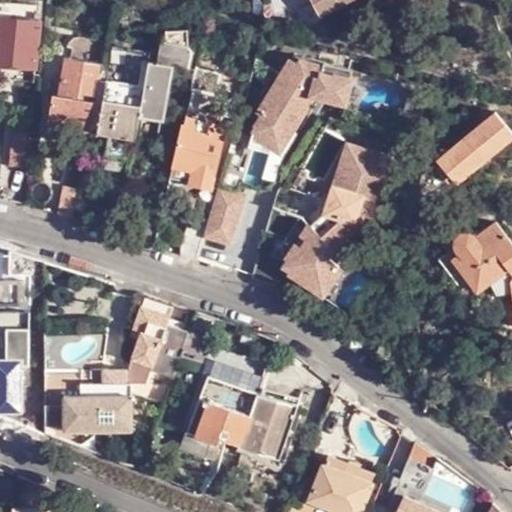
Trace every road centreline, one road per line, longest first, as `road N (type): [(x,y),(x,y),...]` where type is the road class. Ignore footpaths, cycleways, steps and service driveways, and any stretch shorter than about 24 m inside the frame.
road 1 (residential): [(511,490),(274,310),(0,232)]
road 2 (residential): [(148,511),(0,452)]
